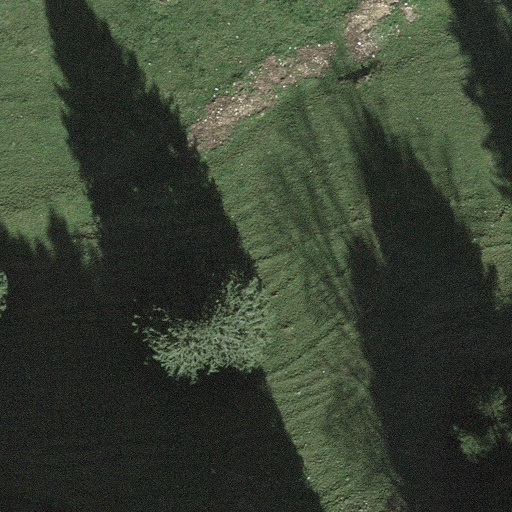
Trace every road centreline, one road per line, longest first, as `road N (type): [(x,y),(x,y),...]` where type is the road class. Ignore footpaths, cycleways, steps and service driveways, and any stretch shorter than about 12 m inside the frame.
road 1 (track): [(0,231),(154,164),(426,0)]
road 2 (track): [(0,481),(131,511)]
